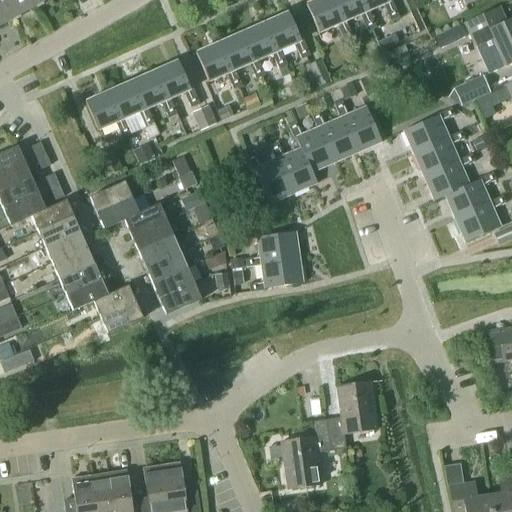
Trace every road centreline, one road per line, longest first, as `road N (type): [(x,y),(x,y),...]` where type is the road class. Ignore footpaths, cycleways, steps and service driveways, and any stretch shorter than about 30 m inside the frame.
road 1 (residential): [(207,417),(325,348),(419,332)]
road 2 (residential): [(207,417),(0,448)]
road 3 (residential): [(419,332),(375,185)]
road 4 (residential): [(0,72),(132,0)]
road 5 (residential): [(0,78),(20,113),(43,128),(76,200)]
